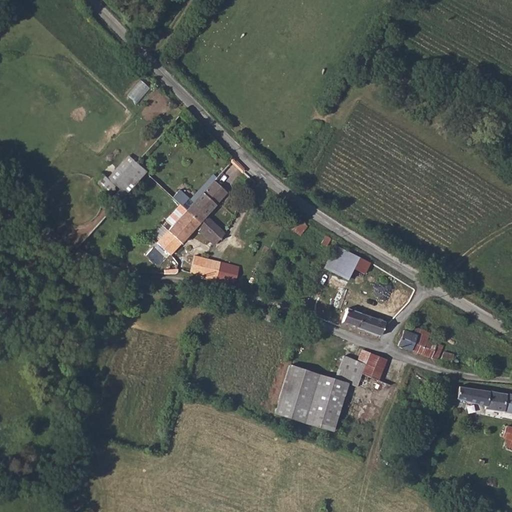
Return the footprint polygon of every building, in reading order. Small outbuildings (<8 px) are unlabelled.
[(135,163),(115,185),(123,194),(145,172),(135,163)] [(177,189),(170,195),(180,205),(198,221),(194,226),(215,243),(223,233),(204,216),(223,196),(210,185),(193,202),(177,189)] [(198,221),(180,205),(161,226),(162,227),(152,237),(155,240),(151,245),(166,258),(194,226),(198,221)] [(322,270),(317,281),(343,292),(356,257),(331,245),(321,266),(322,270)] [(189,272),(200,276),(206,259),(194,255),(189,272)] [(206,259),(200,276),(203,278),(234,286),(238,266),(221,262),(206,259)] [(348,308),(344,321),(381,335),(386,322),(348,308)] [(261,309),(258,319),(269,322),(272,313),(261,309)] [(402,330),(398,344),(439,359),(444,344),(429,338),(430,331),(416,327),(414,334),(402,330)] [(362,350),(357,360),(365,364),(361,374),(363,374),(379,380),(386,360),(362,350)] [(442,360),(450,363),(454,354),(444,351),(442,360)] [(344,356),(337,379),(349,383),(359,386),(363,374),(361,374),(365,364),(357,360),(344,356)] [(288,365),(276,413),(301,421),(316,373),(288,365)] [(316,373),(301,421),(335,431),(349,383),(337,379),(316,373)] [(511,392),(459,386),(456,397),(486,402),(486,405),(498,408),(497,415),(505,417),(506,409),(511,411),(509,416),(511,417),(511,392)] [(511,426),(507,425),(503,436),(511,438),(511,426)]
